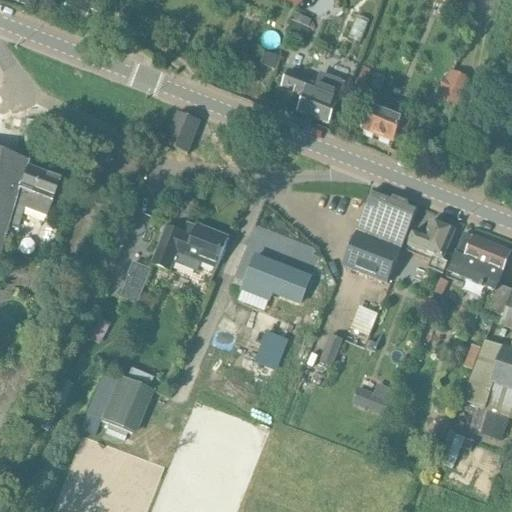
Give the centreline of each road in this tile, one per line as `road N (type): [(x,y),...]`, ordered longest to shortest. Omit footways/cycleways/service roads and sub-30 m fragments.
road 1 (tertiary): [(511,223),(0,23)]
road 2 (unknown): [(477,209),(509,0)]
